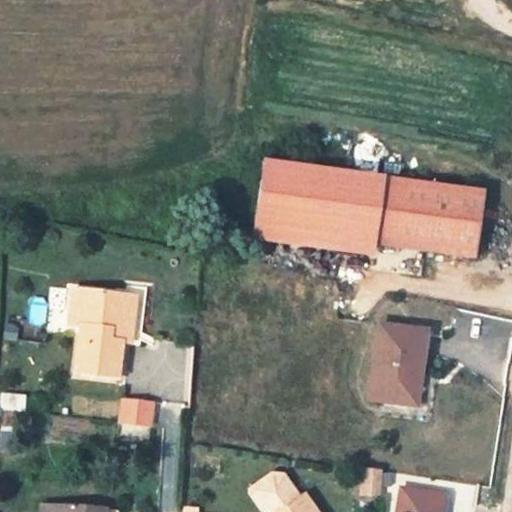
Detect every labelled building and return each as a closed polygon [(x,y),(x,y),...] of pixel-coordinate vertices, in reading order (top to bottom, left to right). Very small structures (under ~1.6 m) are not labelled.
[(479,180),(386,167),(256,148),(244,237),(373,256),(377,227),(470,240),(479,180)] [(41,304),(51,304),(53,277),(41,276),(41,304)] [(91,366),(93,313),(94,280),(53,277),(51,304),(49,364),(91,366)] [(105,280),(94,280),(93,313),(105,313),(105,280)] [(383,401),(388,372),(400,374),(407,331),(356,323),(343,394),(383,401)] [(383,401),(395,403),(400,374),(388,372),(383,401)] [(101,414),(132,415),(132,395),(101,393),(101,414)] [(362,472),(361,495),(381,495),(382,472),(362,472)] [(258,506),(260,511),(298,511),(290,492),(258,506)] [(426,511),(429,499),(387,492),(383,511),(426,511)]
